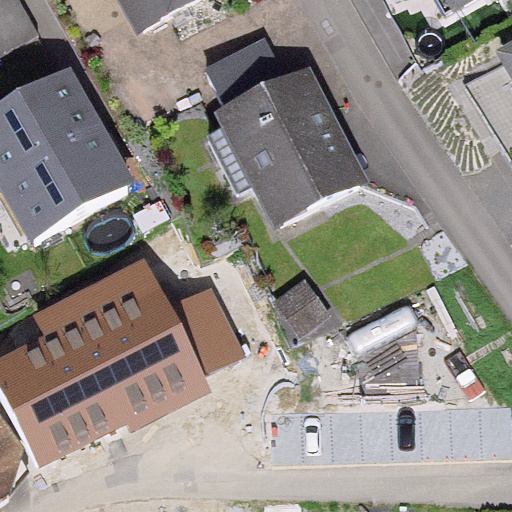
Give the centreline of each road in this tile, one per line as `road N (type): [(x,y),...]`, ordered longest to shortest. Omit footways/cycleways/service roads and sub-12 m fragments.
road 1 (residential): [(511,488),(126,487),(53,511)]
road 2 (residential): [(331,0),(511,278)]
